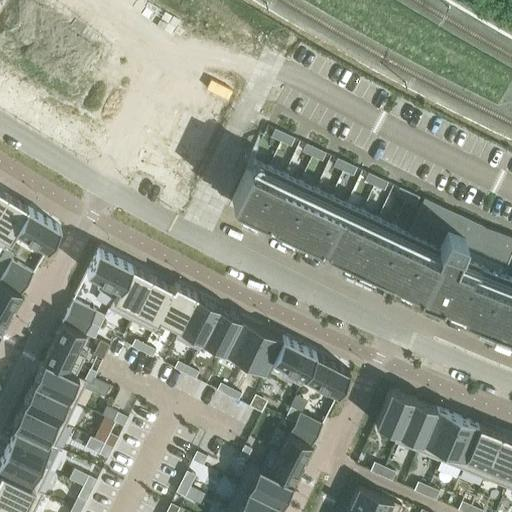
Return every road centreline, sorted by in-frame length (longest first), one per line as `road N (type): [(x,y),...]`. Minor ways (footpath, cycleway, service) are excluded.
road 1 (residential): [(394,333),(106,188)]
road 2 (residential): [(511,188),(266,64)]
road 3 (residential): [(401,316),(196,216)]
road 4 (residential): [(113,0),(188,48),(266,64)]
road 5 (residential): [(266,64),(196,216)]
road 6 (residential): [(58,271),(0,417)]
road 7 (residential): [(511,381),(394,333)]
road 8 (residential): [(106,188),(0,123)]
